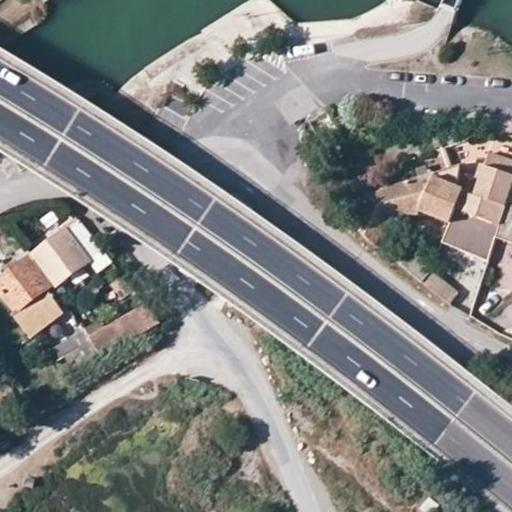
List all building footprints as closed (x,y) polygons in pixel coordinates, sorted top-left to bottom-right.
[(172,93),(164,107),(185,119),(193,106),(172,93)] [(491,257),(499,235),(511,193),(511,154),(492,148),(491,151),(478,190),(465,186),(463,191),(451,219),(443,241),(491,257)] [(378,238),(399,209),(421,207),(451,219),(463,191),(461,183),(462,161),(421,174),(369,191),(360,223),(378,238)] [(511,193),(499,235),(511,239),(511,193)] [(103,249),(78,218),(32,253),(55,284),(103,249)] [(511,297),(511,263),(493,256),(482,286),(511,297)] [(12,314),(30,338),(63,313),(45,288),(48,285),(28,257),(0,278),(0,287),(17,310),(12,314)] [(421,264),(417,261),(409,271),(417,276),(427,263),(424,262),(421,264)] [(417,276),(423,282),(431,273),(427,269),(429,266),(427,263),(417,276)] [(113,320),(125,340),(157,321),(141,299),(111,316),(113,320)] [(89,334),(102,354),(125,340),(113,320),(89,334)] [(54,346),(59,356),(77,347),(87,362),(102,354),(89,334),(85,328),(54,346)]
